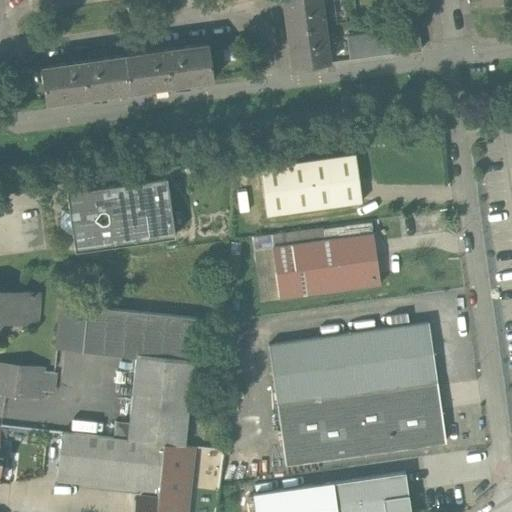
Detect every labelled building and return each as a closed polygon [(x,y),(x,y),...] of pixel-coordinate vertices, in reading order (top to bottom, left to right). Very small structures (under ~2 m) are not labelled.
[(320,0),(282,0),(287,31),(324,26),(320,0)] [(324,26),(287,31),(292,68),(330,63),(324,26)] [(417,26),(402,29),(405,52),(421,50),(417,26)] [(402,29),(346,36),(349,60),(405,52),(402,29)] [(208,43),(125,55),(130,91),(213,79),(208,43)] [(125,55),(41,66),(47,103),(130,91),(125,55)] [(354,155),(259,168),(265,216),(361,203),(354,155)] [(166,177),(67,191),(70,211),(66,212),(61,219),(61,225),(69,231),(72,231),(75,252),(175,237),(166,177)] [(372,233),(271,247),(278,299),(379,285),(372,233)] [(2,294),(0,291),(0,322),(2,319),(27,322),(33,318),(33,311),(38,308),(34,303),(35,298),(31,292),(22,292),(17,295),(2,294)] [(198,318),(71,305),(67,347),(136,354),(130,415),(115,413),(113,438),(164,444),(184,446),(198,318)] [(428,322),(268,344),(284,464),(444,443),(428,322)] [(38,369),(0,364),(0,393),(41,398),(42,390),(35,390),(38,369)] [(113,438),(62,433),(58,475),(158,485),(159,485),(164,444),(113,438)] [(158,485),(156,500),(139,498),(137,511),(186,511),(193,447),(184,446),(164,444),(159,485),(158,485)] [(408,511),(404,474),(331,483),(334,511),(408,511)] [(334,511),(331,483),(252,494),(254,511),(334,511)]
